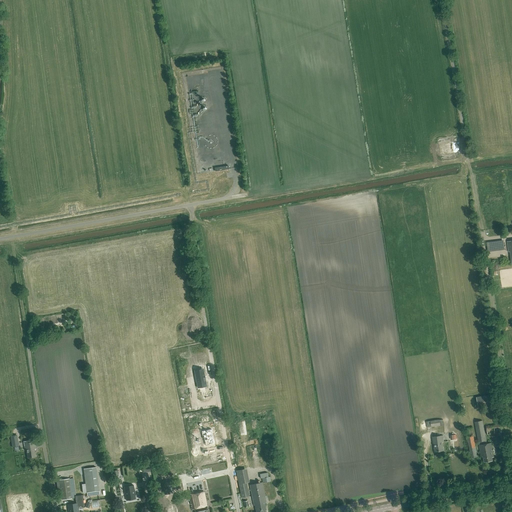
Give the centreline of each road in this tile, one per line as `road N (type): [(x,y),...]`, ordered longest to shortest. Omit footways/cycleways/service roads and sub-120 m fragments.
road 1 (unclassified): [(442,0),(511,427)]
road 2 (unclassified): [(0,238),(224,198)]
road 3 (unclassified): [(55,511),(28,347)]
road 4 (secondary): [(364,511),(511,482)]
